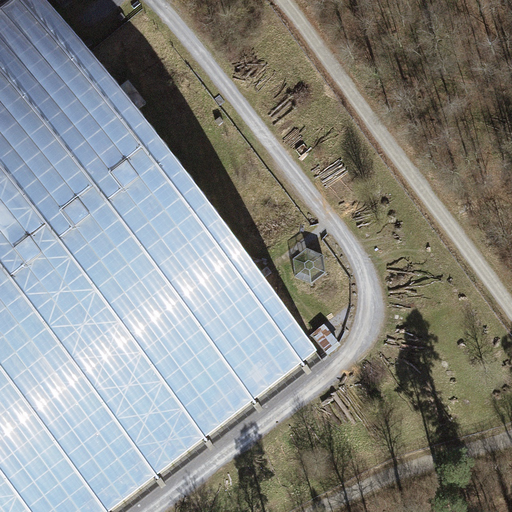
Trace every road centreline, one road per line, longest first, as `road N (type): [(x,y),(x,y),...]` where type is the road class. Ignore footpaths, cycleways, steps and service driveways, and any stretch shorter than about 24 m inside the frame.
road 1 (track): [(153,0),(353,248),(372,309),(353,357),(147,511)]
road 2 (track): [(511,309),(286,0)]
road 3 (track): [(315,511),(385,476),(511,438)]
